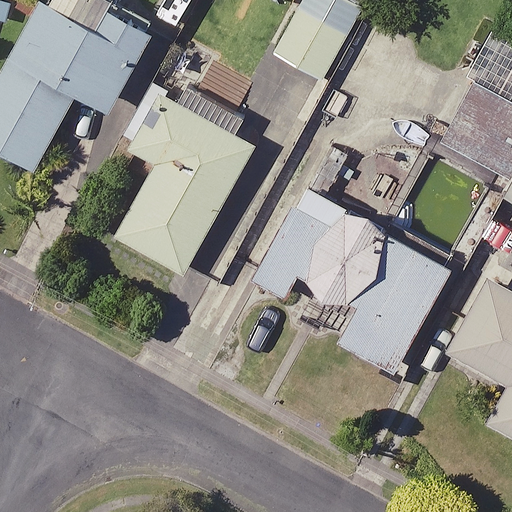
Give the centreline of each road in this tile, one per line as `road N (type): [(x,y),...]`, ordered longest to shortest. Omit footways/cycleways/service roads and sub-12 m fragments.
road 1 (residential): [(78,384),(312,511)]
road 2 (residential): [(8,511),(78,384)]
